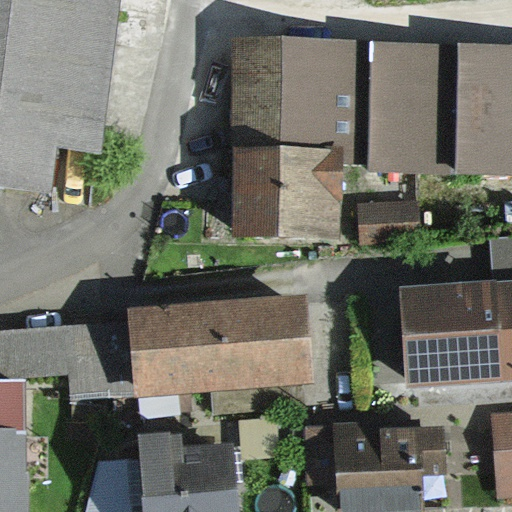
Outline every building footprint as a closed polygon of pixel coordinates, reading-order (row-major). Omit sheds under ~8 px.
[(0,0),(0,196),(53,203),(57,162),(103,168),(122,0),(0,0)] [(369,47),(235,45),(233,245),(340,246),(340,170),(372,170),(371,179),(511,180),(511,48),(457,48),(369,47)] [(418,202),(357,209),(361,250),(422,243),(418,202)] [(511,290),(403,297),(408,393),(511,387),(511,290)] [(128,315),(129,328),(135,393),(135,403),(315,390),(309,303),(128,315)] [(73,397),(135,393),(129,328),(0,336),(0,382),(72,377),(73,397)] [(27,511),(26,390),(0,390),(0,511),(27,511)] [(511,415),(493,417),(498,502),(511,500),(511,415)] [(380,426),(308,432),(313,487),(335,486),(337,511),(426,511),(426,509),(450,507),(444,435),(381,440),(380,426)] [(237,511),(232,441),(139,449),(140,464),(99,466),(87,511),(237,511)]
